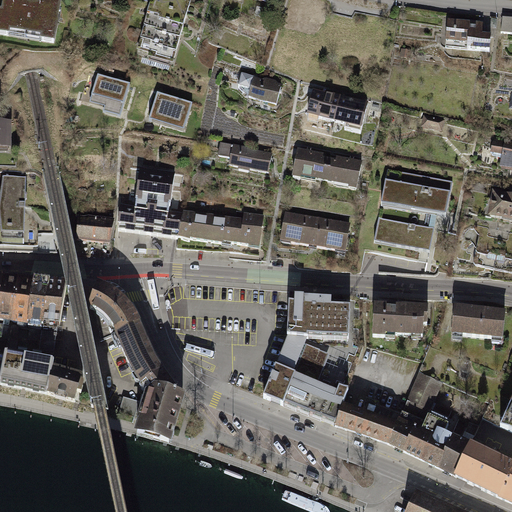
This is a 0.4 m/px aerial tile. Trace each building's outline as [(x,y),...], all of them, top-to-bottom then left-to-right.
[(33,0),(5,0),(0,36),(0,39),(63,49),(70,2),(56,0),(44,0),(43,8),(32,6),(33,0)] [(152,0),(139,59),(180,68),(195,0),(152,0)] [(479,14),(443,13),(441,47),(468,48),(468,55),(494,56),(495,39),(478,38),(479,14)] [(131,86),(98,76),(92,97),(92,98),(107,103),(105,108),(103,114),(121,119),(130,88),(131,86)] [(245,77),(241,91),(254,93),(252,102),(281,109),(286,86),(245,77)] [(341,98),(316,92),(309,121),(334,127),(335,125),(341,98)] [(158,94),(156,100),(191,110),(193,104),(167,97),(158,94)] [(107,103),(92,98),(92,97),(83,95),(81,102),(105,108),(107,103)] [(371,105),(341,98),(335,125),(346,128),(345,132),(363,136),(371,105)] [(191,110),(156,100),(150,122),(152,123),(154,117),(186,126),(191,110)] [(448,121),(425,115),(422,129),(445,134),(448,121)] [(185,133),(186,126),(154,117),(152,123),(185,133)] [(0,148),(8,149),(8,125),(0,125),(0,148)] [(511,143),(490,140),(488,156),(502,158),(499,174),(511,176),(511,143)] [(232,171),(273,175),(275,154),(233,149),(234,144),(222,143),(220,160),(233,162),(232,171)] [(366,161),(298,151),(294,182),(362,192),(366,161)] [(125,208),(123,233),(181,239),(184,216),(176,215),(181,168),(146,164),(141,210),(125,208)] [(390,171),(385,208),(454,218),(460,182),(390,171)] [(0,209),(0,214),(3,242),(25,243),(26,212),(27,179),(4,178),(0,209)] [(511,196),(494,194),(489,220),(511,223),(511,196)] [(239,247),(242,217),(187,212),(184,241),(239,247)] [(242,217),(239,247),(264,249),(267,214),(243,212),(242,217)] [(354,224),(284,214),(280,245),(350,254),(354,224)] [(79,219),(78,241),(109,244),(115,222),(79,219)] [(438,230),(384,222),(381,245),(435,252),(438,230)] [(461,275),(511,281),(511,243),(465,237),(461,275)] [(0,320),(13,323),(19,280),(1,278),(0,287),(0,320)] [(19,280),(13,323),(28,326),(29,325),(35,282),(19,280)] [(35,282),(29,325),(44,327),(44,324),(51,284),(35,282)] [(51,284),(44,324),(61,327),(67,286),(51,284)] [(113,330),(117,339),(143,328),(138,317),(130,305),(116,294),(99,286),(90,312),(100,318),(108,323),(113,330)] [(308,341),(350,342),(351,311),(332,310),(332,303),(295,302),(294,306),(289,306),(288,341),(308,341)] [(429,311),(374,309),(373,341),(424,343),(424,331),(428,331),(429,311)] [(508,315),(455,310),(452,340),(505,345),(508,315)] [(13,326),(11,352),(19,353),(21,326),(13,326)] [(129,366),(143,390),(167,373),(162,366),(143,328),(117,339),(129,366)] [(55,354),(57,334),(30,330),(29,339),(41,341),(40,352),(55,354)] [(340,389),(338,393),(318,385),(323,372),(339,378),(346,361),(330,355),(306,346),(308,341),(288,341),(275,370),(263,402),(273,405),(283,409),(336,429),(342,413),(344,407),(349,392),(340,389)] [(50,399),(56,370),(57,364),(7,355),(1,386),(1,389),(50,399)] [(56,370),(50,399),(78,407),(85,378),(56,370)] [(183,398),(167,373),(143,390),(148,397),(158,391),(183,398)] [(422,433),(426,424),(428,419),(431,413),(435,403),(443,383),(420,374),(408,403),(403,415),(398,427),(413,434),(421,437),(422,433)] [(176,443),(189,400),(183,398),(158,391),(148,397),(141,425),(138,434),(137,439),(174,448),(176,443)] [(136,416),(140,403),(124,398),(120,412),(136,416)] [(511,406),(501,431),(511,435),(511,406)] [(336,431),(388,451),(398,427),(344,407),(342,413),(336,429),(336,431)] [(439,472),(453,439),(445,436),(449,428),(428,419),(426,424),(422,433),(421,437),(413,434),(403,457),(439,472)] [(413,434),(398,427),(388,451),(403,457),(413,434)] [(439,472),(458,480),(472,446),(453,438),(453,439),(439,472)] [(511,462),(480,449),(472,446),(458,480),(465,483),(504,499),(511,479),(511,462)] [(465,511),(417,491),(407,511),(465,511)]
